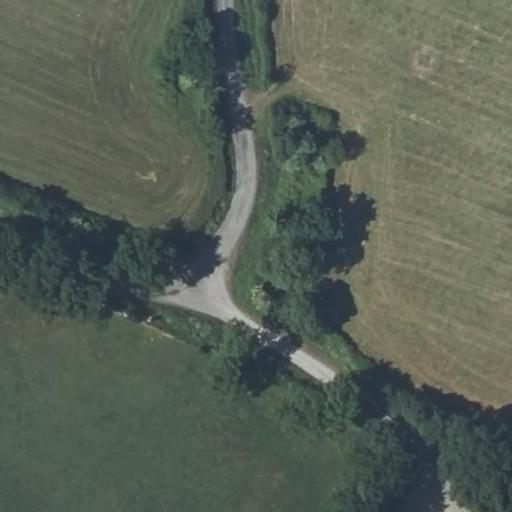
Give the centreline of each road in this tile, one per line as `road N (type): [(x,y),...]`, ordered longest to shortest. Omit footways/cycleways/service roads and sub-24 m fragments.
road 1 (unclassified): [(226,0),(247,175),(225,238),(191,274),(128,283),(0,230)]
road 2 (track): [(191,274),(255,342),(369,397),(443,450),(442,489)]
